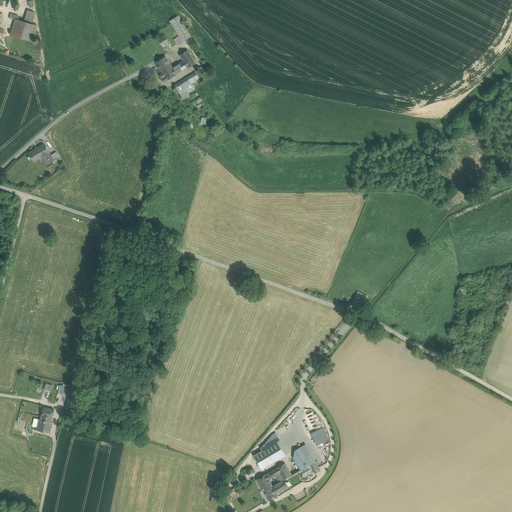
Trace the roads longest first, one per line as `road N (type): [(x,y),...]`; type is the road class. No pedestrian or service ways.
road 1 (unclassified): [(0,186),(359,314),(511,399)]
road 2 (track): [(0,393),(61,405),(40,511)]
road 3 (track): [(304,401),(329,430),(327,465),(313,482),(257,511)]
